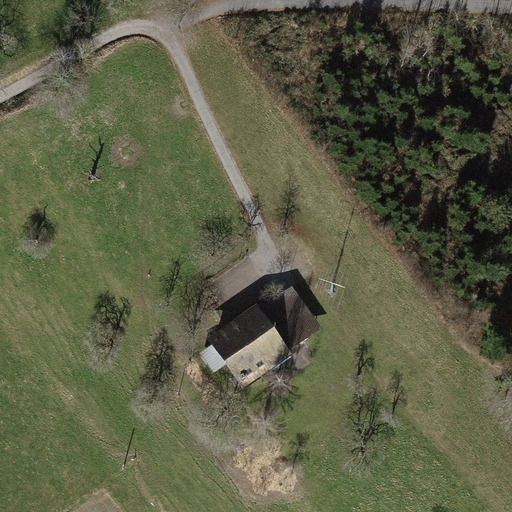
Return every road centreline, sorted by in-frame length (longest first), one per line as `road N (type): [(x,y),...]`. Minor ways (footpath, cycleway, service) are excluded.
road 1 (track): [(511,11),(279,5),(159,24)]
road 2 (track): [(159,24),(286,285)]
road 3 (track): [(159,24),(94,42),(0,93)]
